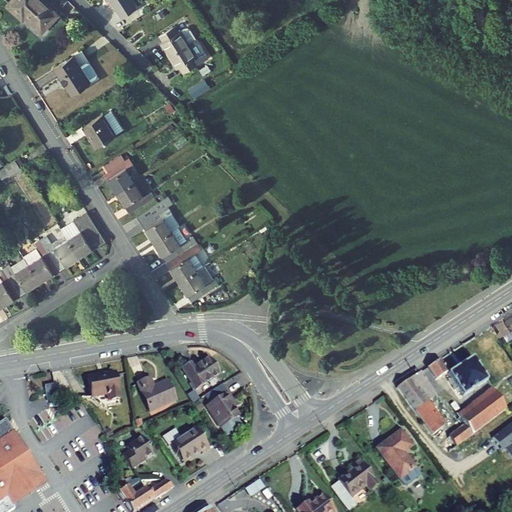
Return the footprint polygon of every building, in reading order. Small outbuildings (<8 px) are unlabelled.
[(57,15),(41,0),(12,0),(8,5),(23,18),(26,15),(31,19),(30,20),(41,31),(42,30),(57,15)] [(106,0),(107,1),(107,0),(110,0),(122,18),(135,9),(129,0),(106,0)] [(175,26),(159,36),(163,42),(161,43),(169,56),(196,39),(190,30),(189,29),(187,28),(185,28),(179,32),(175,26)] [(196,38),(196,39),(169,56),(177,69),(180,67),(183,73),(208,58),(196,38)] [(82,52),(74,57),(79,66),(88,61),(82,52)] [(55,67),(72,95),(90,83),(79,66),(74,57),(73,56),(55,67)] [(209,87),(205,80),(191,90),(194,96),(209,87)] [(123,129),(111,110),(103,115),(115,134),(123,129)] [(116,135),(115,134),(103,115),(103,114),(83,127),(96,147),(116,135)] [(106,172),(124,160),(120,154),(102,165),(106,172)] [(117,193),(135,181),(127,168),(132,164),(128,158),(124,160),(106,172),(104,173),(117,193)] [(16,161),(0,170),(0,176),(2,180),(6,177),(6,176),(20,168),(16,161)] [(154,197),(141,177),(135,181),(117,193),(130,212),(154,197)] [(172,231),(178,227),(179,226),(167,207),(172,203),(168,197),(137,216),(154,242),(172,231)] [(81,230),(67,239),(79,257),(105,240),(86,211),(74,220),(81,230)] [(61,228),(65,235),(67,239),(81,230),(74,220),(61,228)] [(178,227),(172,231),(181,244),(187,240),(178,227)] [(167,262),(197,243),(193,236),(187,240),(181,244),(172,231),(154,242),(167,262)] [(52,243),(54,247),(67,239),(65,235),(52,243)] [(47,236),(41,240),(60,270),(79,257),(67,239),(54,247),(52,243),(47,236)] [(41,255),(28,264),(40,282),(60,270),(41,240),(35,244),(36,247),(41,255)] [(179,282),(197,270),(189,257),(195,253),(201,249),(197,243),(167,262),(179,282)] [(24,258),(28,264),(41,255),(36,247),(23,256),(24,258)] [(203,266),(195,253),(189,257),(197,270),(203,266)] [(3,268),(4,269),(20,295),(40,282),(28,264),(24,258),(11,266),(9,264),(3,268)] [(212,279),(204,266),(203,266),(197,270),(179,282),(192,301),(219,284),(215,278),(212,279)] [(0,306),(1,307),(20,295),(4,269),(0,271),(0,306)] [(511,328),(511,311),(497,322),(504,334),(511,328)] [(182,369),(195,390),(219,375),(208,359),(193,369),(190,364),(182,369)] [(486,382),(471,359),(448,375),(462,397),(486,382)] [(427,368),(435,381),(447,372),(439,360),(427,368)] [(108,401),(120,399),(115,373),(88,378),(92,398),(107,395),(108,401)] [(425,403),(436,395),(419,373),(397,389),(431,436),(443,428),(425,403)] [(150,412),(175,401),(167,383),(153,389),(149,379),(138,384),(150,412)] [(50,396),(56,395),(54,385),(45,386),(46,397),(50,396)] [(236,406),(227,393),(226,394),(221,385),(204,396),(209,405),(206,407),(220,429),(221,428),(226,436),(229,437),(240,429),(241,427),(236,419),(237,418),(231,409),(233,408),(236,406)] [(484,426),(505,410),(493,393),(471,409),(484,426)] [(198,412),(202,409),(198,402),(193,405),(198,412)] [(467,412),(480,429),(484,426),(471,409),(467,412)] [(480,429),(467,412),(458,419),(464,426),(471,436),(472,435),(480,429)] [(0,501),(7,497),(28,483),(33,490),(45,482),(8,425),(5,420),(0,422),(0,501)] [(511,423),(492,438),(497,445),(500,444),(502,447),(500,449),(502,451),(505,449),(511,459),(511,423)] [(471,436),(464,426),(448,438),(448,439),(455,448),(462,443),(471,436)] [(202,455),(209,449),(196,429),(180,439),(175,430),(163,438),(168,446),(170,445),(183,464),(200,453),(202,455)] [(412,447),(400,431),(376,449),(399,480),(399,479),(403,485),(406,486),(419,476),(419,474),(403,453),(412,447)] [(470,454),(480,446),(472,435),(471,436),(462,443),(470,454)] [(140,462),(152,454),(142,437),(126,447),(129,451),(122,455),(131,469),(141,463),(140,462)] [(449,453),(455,448),(448,439),(440,445),(445,452),(449,453)] [(378,485),(359,461),(352,466),(354,468),(349,471),(337,481),(350,499),(365,487),(369,492),(378,485)] [(129,511),(135,511),(153,501),(147,492),(145,489),(140,492),(133,497),(131,494),(121,479),(112,485),(129,511)] [(47,484),(45,482),(33,490),(28,483),(7,497),(12,506),(45,485),(47,484)] [(153,501),(172,489),(164,482),(147,492),(153,501)] [(334,511),(322,495),(309,505),(306,502),(296,510),(297,511),(334,511)]
